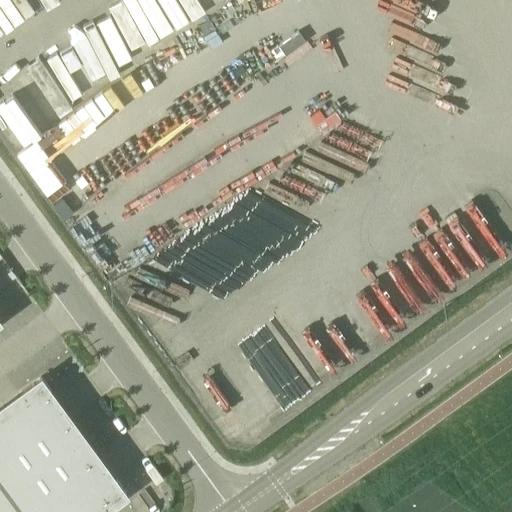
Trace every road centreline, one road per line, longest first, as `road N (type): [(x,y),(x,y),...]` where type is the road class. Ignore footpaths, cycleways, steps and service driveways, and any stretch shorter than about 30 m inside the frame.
road 1 (tertiary): [(236,511),(511,308)]
road 2 (unclassified): [(78,303),(230,511)]
road 3 (unclassified): [(0,195),(78,303)]
